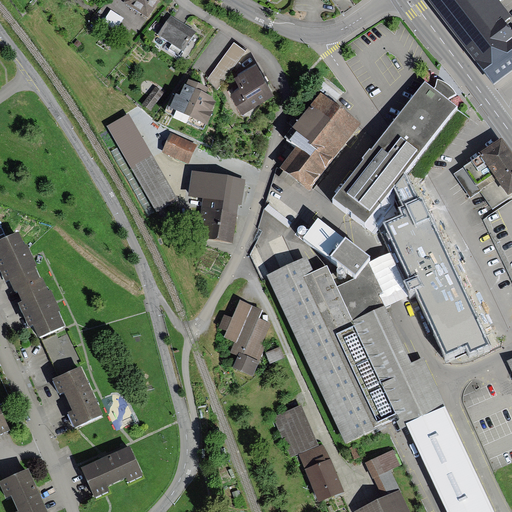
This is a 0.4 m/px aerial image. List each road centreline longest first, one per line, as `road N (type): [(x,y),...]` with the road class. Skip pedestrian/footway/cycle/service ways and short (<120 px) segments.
road 1 (residential): [(186,461),(197,440),(186,352),(237,258),(264,186),(284,85),(265,53),(182,0)]
road 2 (residential): [(186,461),(183,418),(143,264),(113,200),(32,74)]
road 3 (residential): [(385,0),(325,35),(272,26),(225,0)]
road 4 (primary): [(490,104),(409,0)]
